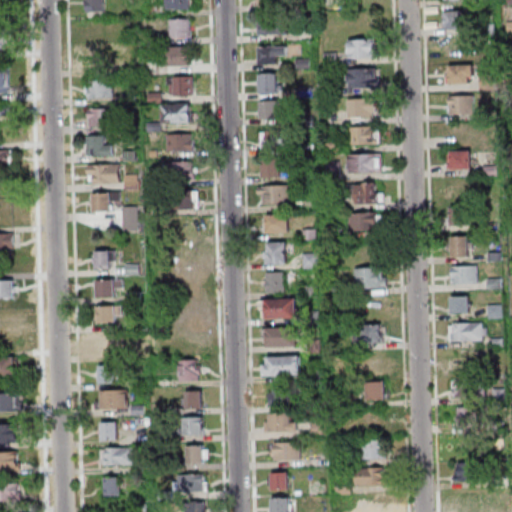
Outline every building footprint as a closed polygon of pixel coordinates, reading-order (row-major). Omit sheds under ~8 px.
[(85,0),(86,11),(105,11),(104,0),(85,0)] [(191,0),(165,0),(165,9),(191,9),(191,0)] [(465,10),(445,10),(445,29),(465,29),(465,10)] [(288,35),(288,16),(258,16),(258,35),(288,35)] [(192,18),(170,18),(170,37),(192,37),(192,18)] [(0,50),(8,50),(8,26),(0,25),(0,50)] [(349,39),(349,58),(379,57),(379,39),(349,39)] [(193,65),(193,46),(165,46),(165,65),(193,65)] [(259,64),(280,64),(280,56),(288,56),(288,46),(259,46),(259,64)] [(88,51),(88,66),(113,66),(113,51),(88,51)] [(449,84),(475,84),(475,64),(449,64),(449,84)] [(349,87),(380,87),(380,68),(349,68),(349,87)] [(0,94),(9,94),(9,70),(0,70),(0,94)] [(259,93),(280,93),(280,73),(259,73),(259,93)] [(493,75),(480,75),(480,88),(493,88),(493,75)] [(194,77),(169,77),(169,95),(194,95),(194,77)] [(114,81),(86,81),(86,98),(114,98),(114,81)] [(450,113),(475,113),(475,95),(450,95),(450,113)] [(376,117),(376,98),(348,98),(348,117),(376,117)] [(280,118),(280,100),(261,100),(261,118),(280,118)] [(163,123),(193,123),(193,104),(163,104),(163,123)] [(0,116),(11,117),(11,108),(0,107),(0,116)] [(88,110),(88,127),(111,127),(111,110),(88,110)] [(379,144),(379,126),(349,126),(349,144),(379,144)] [(281,148),(281,131),(261,131),(261,148),(281,148)] [(195,151),(195,134),(168,134),(168,151),(195,151)] [(88,137),(88,157),(114,157),(114,145),(106,145),(106,137),(88,137)] [(11,150),(0,149),(0,169),(11,170),(11,150)] [(448,168),(474,168),(474,150),(448,150),(448,168)] [(349,154),(349,171),(384,171),(384,154),(349,154)] [(262,177),(283,177),(283,159),(262,159),(262,177)] [(170,162),(170,180),(195,180),(195,162),(170,162)] [(121,165),(89,165),(89,184),(121,184),(121,165)] [(128,189),(138,189),(138,176),(128,176),(128,189)] [(356,203),(380,203),(380,183),(356,183),(356,203)] [(261,203),(289,203),(289,186),(261,186),(261,203)] [(196,209),(196,190),(170,190),(170,209),(196,209)] [(93,194),(93,212),(113,212),(113,194),(93,194)] [(143,231),(143,207),(124,207),(124,231),(143,231)] [(451,224),(474,224),(474,208),(451,208),(451,224)] [(350,213),(350,231),(379,231),(379,213),(350,213)] [(291,232),(291,214),(265,214),(265,232),(291,232)] [(0,233),(0,249),(15,249),(15,234),(0,233)] [(470,256),(470,236),(450,236),(450,256),(470,256)] [(289,242),(266,242),(266,263),(289,263),(289,242)] [(96,250),(96,268),(116,268),(116,250),(96,250)] [(316,254),(305,254),(305,267),(316,267),(316,254)] [(451,265),(451,283),(480,283),(480,265),(451,265)] [(385,288),(385,268),(355,268),(355,288),(385,288)] [(286,291),(285,271),(266,272),(266,292),(286,291)] [(0,298),(14,298),(14,279),(0,279),(0,298)] [(124,287),(124,279),(97,279),(97,297),(116,297),(116,287),(124,287)] [(451,312),(473,312),(473,295),(451,295),(451,312)] [(266,298),(295,297),(295,316),(267,317),(266,298)] [(97,306),(97,323),(121,323),(121,306),(97,306)] [(0,341),(14,342),(14,314),(0,314),(0,341)] [(488,340),(488,322),(449,322),(449,340),(488,340)] [(357,344),(384,344),(384,325),(357,325),(357,344)] [(268,327),(296,326),(297,345),(269,346),(268,327)] [(114,336),(99,336),(99,354),(114,354),(114,336)] [(481,352),(453,352),(453,370),(481,370),(481,352)] [(0,355),(0,380),(17,380),(17,356),(0,355)] [(269,356),(301,355),(302,374),(270,375),(269,356)] [(179,360),(180,381),(201,381),(201,360),(179,360)] [(118,383),(118,366),(100,366),(100,383),(118,383)] [(452,396),(473,396),(473,379),(452,379),(452,396)] [(388,400),(388,382),(366,382),(366,400),(388,400)] [(270,405),(291,405),(291,386),(270,386),(270,405)] [(101,390),(129,389),(130,407),(101,409),(101,390)] [(187,390),(187,408),(204,408),(204,390),(187,390)] [(0,392),(19,392),(20,411),(0,411),(0,392)] [(475,426),(475,406),(457,406),(457,426),(475,426)] [(356,430),(388,430),(388,410),(356,410),(356,430)] [(266,431),(300,431),(300,421),(291,421),(291,412),(266,412),(266,431)] [(204,434),(204,417),(185,417),(185,434),(204,434)] [(314,433),(326,432),(325,421),(313,422),(314,433)] [(119,440),(119,422),(100,422),(100,440),(119,440)] [(0,423),(19,423),(20,442),(0,442),(0,423)] [(387,441),(360,441),(360,459),(387,459),(387,441)] [(302,459),(302,442),(272,442),(272,459),(302,459)] [(187,464),(207,464),(207,445),(187,445),(187,464)] [(105,447),(133,446),(134,463),(106,464),(105,447)] [(0,451),(18,451),(19,470),(0,470),(0,451)] [(475,462),(456,462),(456,480),(475,480),(475,462)] [(355,484),(386,484),(386,468),(355,468),(355,484)] [(291,472),(269,472),(269,491),(291,491),(291,472)] [(179,474),(179,491),(206,492),(206,474),(179,474)] [(120,476),(103,476),(103,495),(120,495),(120,476)] [(0,501),(17,501),(17,483),(0,483),(0,501)] [(482,492),(459,492),(459,511),(482,511),(482,492)] [(271,511),(291,511),(291,497),(272,497),(271,511)] [(359,497),(358,511),(388,511),(389,497),(359,497)]
